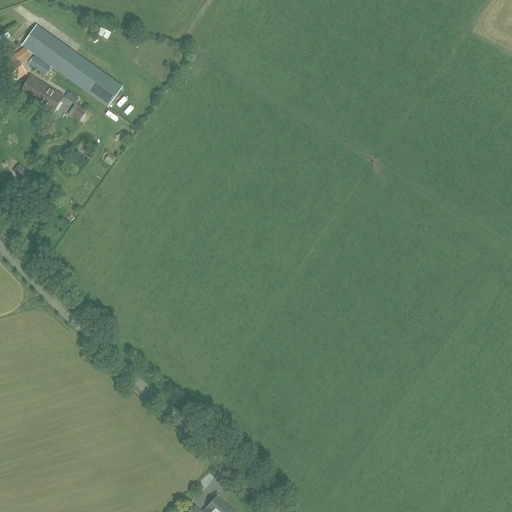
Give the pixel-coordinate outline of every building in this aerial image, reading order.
[(108,107),(122,87),(35,26),(21,45),(108,107)] [(26,73),(19,65),(31,56),(25,48),(13,57),(11,55),(0,64),(15,82),(26,73)] [(38,107),(50,88),(30,76),(19,94),(38,107)] [(50,88),(38,107),(51,115),(63,97),(50,88)] [(78,99),(68,92),(64,99),(74,105),(78,99)] [(86,112),(77,106),(70,117),(78,122),(86,112)] [(118,150),(132,130),(118,120),(104,140),(118,150)] [(56,134),(54,124),(43,125),(45,136),(56,134)] [(27,170),(19,164),(12,172),(20,178),(27,170)] [(70,221),(80,204),(66,196),(56,213),(70,221)] [(61,217),(56,222),(64,229),(69,224),(61,217)] [(232,511),(216,497),(201,511),(200,511),(194,506),(188,511),(232,511)]
